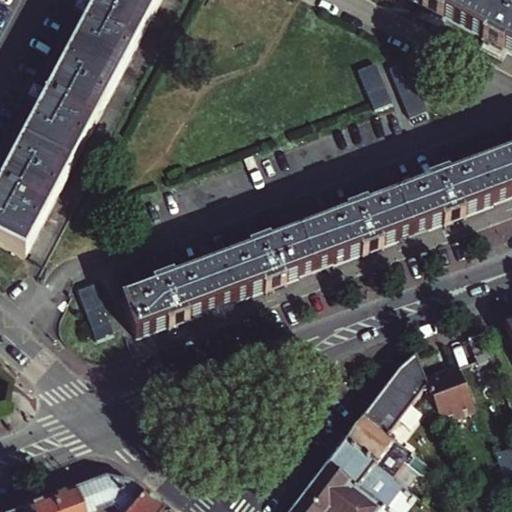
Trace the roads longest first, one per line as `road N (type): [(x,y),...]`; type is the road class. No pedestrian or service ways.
road 1 (residential): [(103,426),(323,342)]
road 2 (residential): [(323,342),(511,271)]
road 3 (residential): [(247,511),(320,407),(329,377),(323,342)]
road 4 (residential): [(103,426),(0,332)]
road 5 (residential): [(103,426),(201,511)]
